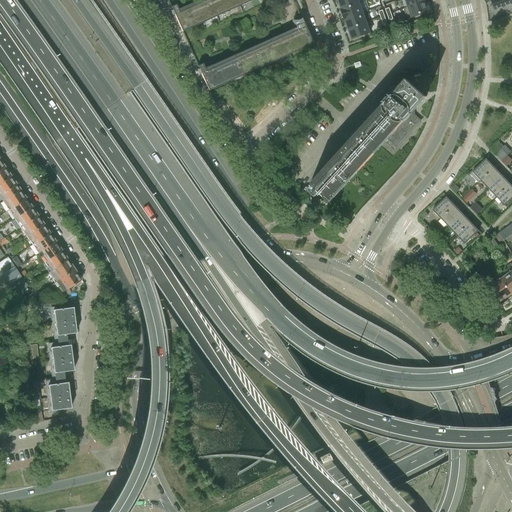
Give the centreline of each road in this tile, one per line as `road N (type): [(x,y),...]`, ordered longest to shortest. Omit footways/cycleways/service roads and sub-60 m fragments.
road 1 (motorway): [(2,0),(205,293),(272,369),(323,401),(390,426),(511,436)]
road 2 (motorway): [(443,511),(454,442),(424,374),(290,285),(255,250),(74,0)]
road 3 (residential): [(0,450),(84,428),(94,271),(0,135)]
road 4 (motorway): [(83,154),(147,283),(159,340),(155,437),(123,511)]
road 5 (motorway): [(511,361),(425,381),(340,362),(269,312),(192,225)]
road 6 (motorway): [(403,511),(250,328),(192,225)]
road 7 (motorway): [(284,256),(241,205),(109,0)]
road 8 (residential): [(331,60),(329,71),(248,147),(194,86),(151,0)]
road 9 (motorway): [(0,87),(105,245),(149,342)]
road 10 (motorway): [(511,381),(256,511)]
road 11 (motorway): [(192,225),(33,0)]
road 12 (tertiary): [(391,220),(435,172),(457,128),(473,65),(465,0)]
road 13 (tertiary): [(449,0),(458,65),(452,97),(418,169),(379,213)]
road 14 (motorway): [(309,511),(511,408)]
road 15 (motorway): [(83,154),(212,340)]
road 16 (primary): [(212,340),(281,434),(359,511)]
road 17 (primary): [(284,256),(202,277),(173,299),(149,342)]
road 18 (residential): [(391,220),(423,242),(478,321),(511,325)]
road 19 (tertiary): [(145,450),(131,468),(0,497)]
road 20 (motorway): [(0,33),(83,154)]
